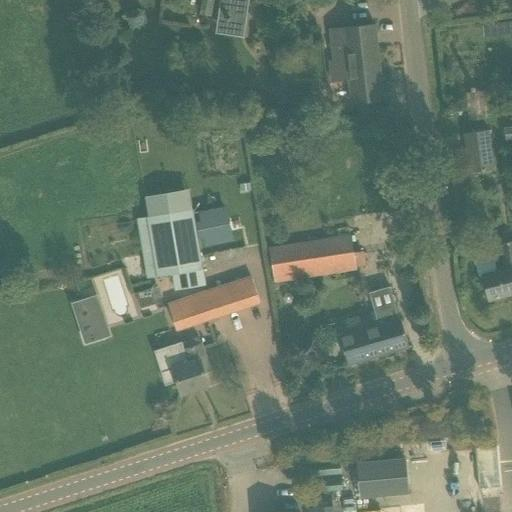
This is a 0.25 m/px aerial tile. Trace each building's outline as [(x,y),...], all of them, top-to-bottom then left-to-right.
[(220,0),(216,34),(243,37),(248,0),(220,0)] [(352,105),(383,101),(375,25),(330,30),(336,83),(350,81),(352,105)] [(469,121),(487,119),(483,91),(465,94),(467,109),(469,121)] [(494,168),(489,130),(465,134),(471,172),(494,168)] [(240,185),(240,192),(251,191),(250,184),(240,185)] [(200,222),(196,223),(198,239),(203,238),(205,247),(233,241),(226,206),(198,212),(200,222)] [(196,223),(193,208),(146,218),(155,277),(172,275),(204,269),(198,239),(196,223)] [(357,270),(351,234),(269,247),(275,283),(357,270)] [(506,265),(496,267),(493,257),(475,262),(479,277),(481,276),(488,301),(511,294),(511,241),(502,244),(506,265)] [(204,269),(172,275),(175,291),(206,285),(204,269)] [(177,328),(259,300),(251,275),(168,303),(177,328)] [(133,292),(139,315),(163,308),(157,285),(133,292)] [(95,300),(76,306),(87,340),(106,334),(95,300)] [(348,366),(409,348),(401,319),(378,326),(374,313),(335,325),(348,366)] [(177,382),(181,396),(209,386),(204,372),(211,370),(202,344),(200,344),(199,339),(188,342),(190,348),(184,351),(181,343),(154,351),(165,386),(177,382)] [(350,496),(400,494),(399,457),(348,459),(350,496)] [(340,463),(314,465),(315,476),(341,475),(340,463)] [(342,480),(315,481),(316,493),(342,491),(342,480)] [(307,505),(306,511),(337,511),(337,503),(307,505)]
